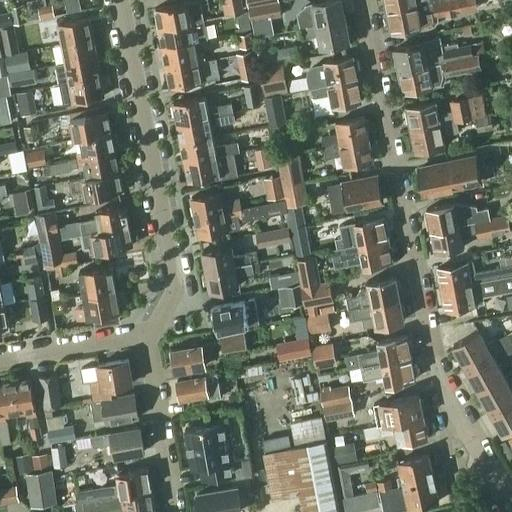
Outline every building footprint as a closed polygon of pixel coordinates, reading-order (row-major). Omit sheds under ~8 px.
[(75,0),(65,0),(67,11),(77,9),(75,0)] [(242,7),(241,0),(223,0),(225,10),(242,7)] [(299,18),(301,28),(346,20),(341,0),(328,0),(313,3),(306,5),(301,10),(303,17),(299,18)] [(386,0),(388,11),(443,0),(386,0)] [(475,10),(472,0),(443,0),(388,11),(393,33),(421,27),(421,29),(429,28),(434,26),(437,22),(438,17),(463,12),(475,10)] [(278,1),(249,7),(250,11),(252,21),(253,25),(254,32),(255,37),(267,35),(274,33),(271,17),(281,15),(278,1)] [(188,3),(154,9),(158,28),(196,21),(204,20),(202,12),(195,13),(190,14),(188,3)] [(26,16),(23,4),(9,6),(12,24),(27,22),(27,21),(40,18),(38,10),(33,11),(34,14),(26,16)] [(52,4),(39,6),(41,18),(54,16),(54,14),(52,4)] [(239,29),(232,30),(233,34),(240,33),(240,34),(251,32),(250,26),(248,11),(237,13),(236,13),(239,29)] [(58,24),(61,43),(93,37),(89,18),(58,24)] [(346,20),(301,28),(295,30),(296,35),(302,34),(303,38),(319,35),(321,47),(350,41),(346,20)] [(196,21),(158,28),(162,49),(195,43),(193,32),(198,31),(196,21)] [(19,52),(14,25),(1,27),(5,54),(19,52)] [(255,37),(254,32),(240,34),(244,54),(255,52),(252,38),(255,37)] [(61,43),(65,62),(97,56),(93,37),(61,43)] [(424,43),(396,49),(400,70),(479,55),(483,54),(481,44),(454,49),(453,43),(439,46),(438,40),(424,43)] [(195,43),(162,49),(165,69),(204,62),(202,52),(197,53),(195,43)] [(258,53),(261,66),(276,63),(300,58),(297,45),(258,53)] [(6,56),(5,56),(8,73),(31,69),(27,51),(24,51),(19,52),(6,55),(6,56)] [(255,53),(244,55),(245,57),(249,80),(260,78),(263,78),(261,66),(258,53),(255,53)] [(481,69),(479,55),(400,70),(405,92),(444,84),(446,76),(481,69)] [(5,56),(0,57),(0,75),(4,75),(8,74),(8,73),(5,56)] [(65,62),(55,64),(59,84),(100,76),(97,56),(65,62)] [(312,66),(306,70),(306,80),(308,88),(313,87),(357,79),(353,57),(324,62),(325,64),(312,66)] [(204,63),(203,62),(165,69),(169,89),(212,81),(208,63),(204,63)] [(276,63),(261,66),(263,78),(263,79),(266,96),(288,92),(282,62),(276,63)] [(34,68),(31,69),(8,73),(8,74),(9,74),(11,87),(37,82),(34,68)] [(104,96),(100,76),(69,82),(59,84),(63,104),(104,96)] [(361,101),(357,79),(313,87),(315,98),(331,95),(333,106),(361,101)] [(278,95),(266,98),(271,125),(283,122),(281,112),(278,95)] [(18,98),(17,98),(21,115),(32,113),(29,96),(28,96),(18,98)] [(412,130),(456,121),(480,116),(476,97),(448,102),(450,112),(443,114),(443,117),(439,118),(436,103),(407,109),(412,130)] [(176,124),(232,114),(231,104),(208,109),(206,98),(173,104),(176,124)] [(9,110),(0,112),(0,123),(12,122),(9,110)] [(70,119),(74,139),(111,132),(107,111),(70,119)] [(269,126),(266,111),(256,113),(259,128),(269,126)] [(234,123),(232,114),(176,124),(180,143),(213,137),(211,127),(234,123)] [(324,147),(369,139),(365,117),(336,122),(339,137),(334,138),(334,135),(322,137),(324,147)] [(493,129),(490,117),(476,119),(478,132),(493,129)] [(456,121),(412,130),(416,152),(444,147),(442,133),(446,132),(447,135),(458,133),(456,121)] [(40,139),(37,124),(23,127),(26,141),(40,139)] [(286,151),(282,125),(270,127),(275,153),(286,151)] [(115,151),(111,132),(74,139),(79,138),(81,149),(76,150),(78,159),(115,151)] [(215,147),(213,137),(180,143),(184,164),(217,158),(240,154),(238,144),(228,146),(228,145),(215,147)] [(373,160),(369,139),(324,147),(326,158),(338,155),(337,152),(342,151),(345,166),(373,160)] [(271,166),(267,147),(254,150),(257,169),(271,166)] [(46,161),(44,149),(26,152),(28,164),(46,161)] [(23,150),(8,153),(12,172),(27,170),(23,150)] [(87,176),(118,170),(115,151),(78,159),(49,164),(51,175),(71,171),(71,169),(85,166),(87,176)] [(283,187),(303,183),(298,154),(278,158),(283,187)] [(467,159),(419,169),(424,194),(472,184),(483,182),(478,157),(467,159)] [(217,158),(184,164),(187,182),(187,183),(220,176),(217,158)] [(122,190),(118,170),(87,176),(68,180),(71,194),(84,192),(85,198),(122,190)] [(381,201),(376,176),(330,185),(335,210),(381,201)] [(307,202),(303,183),(283,187),(286,206),(291,227),(300,225),(295,204),(307,202)] [(48,199),(45,185),(34,187),(38,210),(55,207),(53,198),(48,199)] [(284,198),(281,185),(267,187),(269,201),(284,198)] [(26,190),(12,193),(16,215),(16,216),(28,214),(29,211),(26,190)] [(191,199),(194,218),(241,209),(239,200),(222,203),(220,193),(191,199)] [(278,203),(241,209),(194,218),(198,237),(227,232),(227,231),(240,229),(238,219),(243,218),(248,219),(280,213),(278,203)] [(427,209),(432,231),(476,221),(474,212),(458,215),(456,203),(427,209)] [(96,218),(79,221),(81,234),(129,225),(126,207),(95,212),(96,218)] [(57,228),(54,212),(34,215),(40,241),(60,237),(60,240),(65,239),(62,227),(57,228)] [(508,215),(476,221),(478,233),(479,237),(511,231),(508,215)] [(356,222),(339,225),(344,247),(388,239),(387,230),(388,228),(389,228),(387,222),(385,221),(384,217),(356,222)] [(476,221),(432,231),(436,253),(464,247),(461,233),(466,232),(467,235),(478,233),(476,221)] [(129,225),(81,234),(83,247),(88,246),(89,253),(95,252),(133,245),(129,225)] [(314,242),(311,225),(292,229),(295,245),(314,242)] [(289,241),(287,229),(256,235),(258,247),(289,241)] [(344,247),(331,250),(334,267),(363,262),(364,265),(392,260),(392,256),(393,254),(394,254),(392,248),(390,246),(388,239),(344,247)] [(23,248),(24,256),(36,254),(35,246),(23,248)] [(511,246),(493,249),(495,259),(511,255),(511,246)] [(231,248),(201,253),(204,273),(259,262),(257,253),(250,254),(232,257),(231,248)] [(76,252),(43,258),(45,270),(67,266),(78,264),(76,252)] [(36,254),(24,256),(26,264),(38,262),(36,254)] [(302,285),(321,282),(316,256),(297,260),(302,285)] [(259,262),(204,273),(208,292),(238,287),(236,276),(261,272),(259,262)] [(468,263),(439,268),(443,289),(489,280),(487,271),(471,275),(468,263)] [(67,266),(45,270),(46,274),(47,278),(69,274),(67,266)] [(79,272),(84,295),(116,289),(111,266),(79,272)] [(297,271),(268,276),(271,290),(299,285),(297,271)] [(348,308),(400,298),(398,290),(400,287),(399,282),(397,280),(396,276),(368,282),(369,287),(360,289),(356,295),(346,297),(348,308)] [(511,276),(489,280),(443,289),(447,309),(477,304),(484,302),(483,296),(511,290),(511,276)] [(302,285),(300,286),(304,307),(333,301),(329,281),(329,280),(321,282),(302,285)] [(298,287),(286,289),(289,307),(301,305),(298,287)] [(31,290),(32,298),(44,296),(43,288),(31,290)] [(116,289),(84,295),(86,307),(74,309),(77,321),(88,319),(93,318),(118,313),(120,313),(116,289)] [(44,296),(32,298),(34,306),(46,304),(44,296)] [(400,298),(348,308),(351,320),(362,317),(364,328),(376,325),(404,320),(403,316),(405,313),(404,308),(401,305),(400,298)] [(243,302),(211,308),(216,331),(247,325),(260,323),(255,300),(243,302)] [(316,305),(304,308),(306,316),(318,314),(316,305)] [(318,314),(306,316),(309,334),(332,330),(328,312),(318,314)] [(118,313),(93,318),(95,326),(120,322),(118,313)] [(306,316),(294,318),(298,336),(309,334),(306,316)] [(247,349),(244,330),(218,334),(219,341),(172,349),(176,371),(205,366),(204,357),(217,355),(222,353),(247,349)] [(479,331),(453,345),(466,368),(492,354),(479,331)] [(500,349),(511,343),(511,342),(511,332),(495,341),(500,349)] [(358,356),(360,367),(411,357),(410,349),(411,347),(412,347),(411,341),(410,341),(408,339),(407,335),(379,341),(381,352),(358,356)] [(311,353),(308,337),(276,342),(279,359),(301,355),(311,353)] [(337,366),(332,342),(311,346),(316,370),(337,366)] [(511,343),(500,349),(504,357),(511,353),(511,343)] [(504,376),(492,354),(466,368),(478,390),(504,376)] [(411,357),(360,367),(363,381),(386,377),(387,385),(416,379),(415,375),(416,373),(417,373),(416,367),(415,367),(413,365),(411,357)] [(93,400),(121,395),(120,385),(132,383),(128,360),(97,365),(100,379),(90,381),(92,398),(81,400),(81,402),(93,400)] [(44,407),(51,406),(60,405),(54,374),(39,377),(44,407)] [(221,398),(217,374),(177,381),(180,400),(207,395),(208,400),(221,398)] [(504,376),(478,390),(491,413),(511,400),(511,387),(511,388),(504,376)] [(10,382),(15,412),(26,411),(26,416),(29,415),(31,428),(29,428),(31,439),(42,438),(39,426),(38,426),(36,414),(30,379),(10,382)] [(10,382),(0,383),(0,420),(5,420),(4,414),(15,412),(10,382)] [(323,390),(320,390),(323,405),(352,400),(349,385),(331,388),(330,386),(322,387),(323,390)] [(134,393),(121,395),(93,400),(81,402),(82,403),(91,401),(94,421),(106,419),(106,422),(138,417),(134,393)] [(239,394),(226,396),(229,409),(241,407),(239,394)] [(374,403),(379,425),(423,417),(421,408),(423,406),(422,400),(419,399),(419,395),(374,403)] [(352,400),(323,405),(326,420),(355,415),(352,400)] [(511,400),(491,413),(503,435),(511,430),(511,400)] [(53,416),(51,406),(44,407),(48,429),(50,442),(75,437),(73,425),(64,427),(62,414),(53,416)] [(423,417),(379,425),(363,428),(363,429),(366,438),(367,438),(392,433),(391,430),(396,429),(399,444),(427,438),(426,435),(428,432),(427,426),(424,424),(423,417)] [(236,459),(229,420),(186,429),(193,469),(200,468),(202,480),(231,475),(232,480),(254,476),(250,456),(236,459)] [(144,450),(139,426),(91,435),(93,447),(112,444),(114,455),(144,450)] [(0,445),(10,443),(8,431),(0,432),(0,445)] [(339,511),(326,440),(290,447),(263,452),(272,498),(299,493),(302,511),(339,511)] [(511,456),(511,451),(505,440),(497,444),(506,460),(511,456)] [(335,464),(338,464),(357,460),(354,441),(332,445),(335,464)] [(68,466),(65,446),(51,448),(54,468),(68,466)] [(32,472),(29,453),(13,456),(16,474),(32,472)] [(46,454),(31,456),(33,471),(49,469),(46,454)] [(401,476),(397,477),(399,486),(434,478),(428,454),(398,461),(401,476)] [(368,458),(357,460),(338,464),(344,497),(354,495),(350,473),(371,470),(368,458)] [(93,488),(74,492),(74,494),(76,503),(150,490),(146,468),(117,474),(118,484),(93,488)] [(57,503),(52,469),(26,473),(31,507),(57,503)] [(0,486),(15,484),(13,471),(0,472),(0,486)] [(256,488),(254,477),(241,480),(243,491),(256,488)] [(434,478),(399,486),(401,495),(405,494),(408,508),(439,501),(434,478)] [(376,480),(367,482),(369,492),(393,487),(391,479),(376,482),(376,480)] [(234,488),(196,494),(199,511),(237,511),(241,511),(237,487),(234,488)] [(369,492),(366,493),(368,502),(380,499),(395,496),(393,487),(369,492)] [(76,503),(74,503),(75,511),(83,511),(121,505),(122,511),(145,511),(154,511),(150,490),(76,503)]
